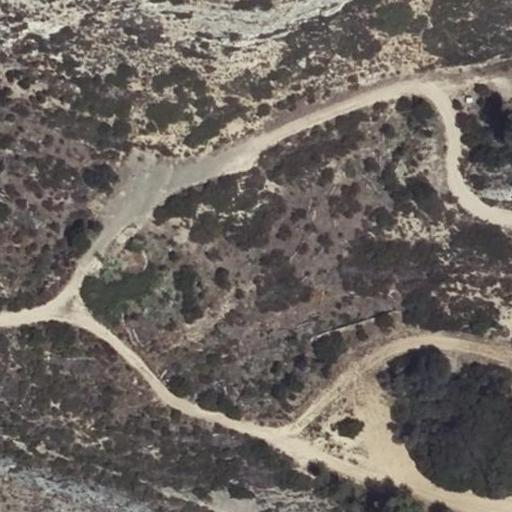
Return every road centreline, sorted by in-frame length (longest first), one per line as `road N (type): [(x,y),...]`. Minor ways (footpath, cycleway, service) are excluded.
road 1 (track): [(159,188),(409,88),(437,94),(462,191),(486,218),(511,221)]
road 2 (track): [(49,300),(132,363),(266,434),(450,511)]
road 3 (track): [(159,188),(49,300),(0,312)]
